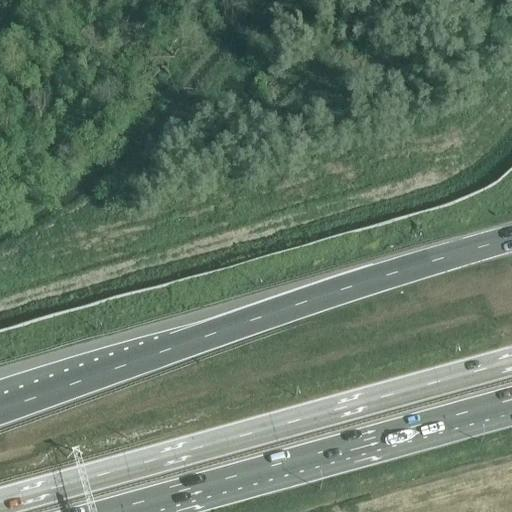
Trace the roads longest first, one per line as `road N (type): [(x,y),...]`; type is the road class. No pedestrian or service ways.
road 1 (motorway): [(511,183),(0,358)]
road 2 (motorway): [(511,237),(0,410)]
road 3 (motorway): [(97,511),(511,400)]
